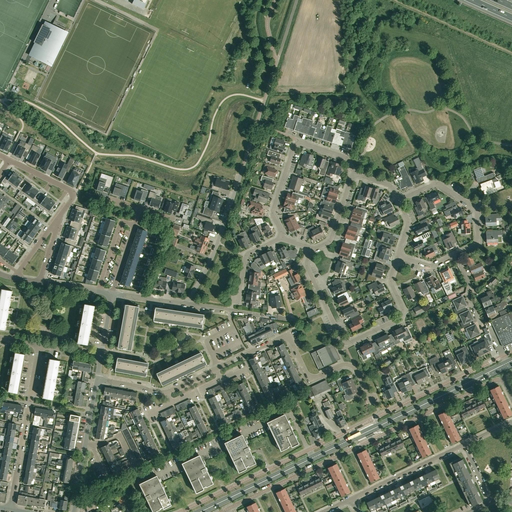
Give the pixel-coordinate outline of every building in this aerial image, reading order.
[(53,25),(46,22),(41,33),(40,33),(39,33),(40,34),(39,35),(38,35),(39,36),(36,43),(36,42),(35,43),(36,44),(31,55),(30,55),(29,55),(37,59),(41,61),(43,62),(46,63),(55,44),(56,44),(58,41),(57,41),(62,30),(59,28),(57,27),(53,26),(53,25)] [(297,121),(298,118),(299,116),(294,115),(293,119),(287,118),(287,121),(286,121),(286,122),(284,127),(290,129),(291,125),(295,127),(297,121)] [(305,130),(308,119),(303,118),(302,119),(298,118),(297,121),(295,127),(294,130),(300,132),(301,128),(305,130)] [(315,128),(317,124),(313,123),(313,121),(308,119),(305,130),(308,131),(307,135),(313,137),(316,128),(315,128)] [(325,130),(320,129),(322,124),(317,122),(317,124),(315,128),(316,128),(313,137),(322,140),(325,130)] [(331,132),(332,129),(332,127),(327,125),(325,130),(322,140),(332,143),(335,133),(331,132)] [(336,128),(336,130),(335,133),(332,143),(336,144),(341,146),(344,137),(346,132),(341,131),(342,130),(336,128)] [(355,136),(351,134),(351,133),(346,132),(344,137),(341,146),(351,149),(353,144),(353,142),(355,136)] [(0,148),(7,152),(7,151),(9,148),(9,147),(9,146),(10,146),(12,141),(5,138),(7,135),(3,133),(0,139),(3,141),(2,144),(0,147),(0,148)] [(269,148),(273,150),(283,153),(285,147),(282,146),(284,141),(275,138),(273,145),(272,145),(271,145),(270,146),(270,148),(269,148)] [(14,155),(15,155),(14,156),(19,159),(20,158),(21,158),(24,151),(28,153),(31,146),(26,143),(25,146),(20,144),(14,155)] [(32,156),(29,162),(35,165),(40,155),(36,153),(39,148),(33,145),(28,154),(32,156)] [(279,165),(279,164),(281,159),(279,159),(281,154),(269,150),(267,155),(271,156),(270,162),(279,165)] [(315,159),(312,158),(313,156),(307,154),(304,160),(302,159),(300,165),(305,167),(306,164),(312,166),(311,168),(311,169),(315,159)] [(45,157),(40,167),(42,168),(42,169),(46,171),(49,166),(53,168),(58,159),(53,156),(51,160),(45,157)] [(324,165),(324,164),(325,160),(319,158),(316,166),(318,167),(319,169),(320,169),(319,174),(324,176),(327,167),(324,166),(324,165)] [(340,165),(339,164),(331,162),(327,175),(331,176),(332,174),(339,176),(340,173),(341,174),(342,170),(341,170),(341,168),(339,168),(340,165)] [(61,163),(55,175),(62,178),(67,167),(61,163)] [(272,165),(270,164),(265,163),(264,168),(267,169),(265,174),(275,177),(277,170),(271,168),(272,165)] [(413,185),(405,168),(403,165),(398,168),(401,176),(398,178),(399,181),(398,181),(399,182),(397,183),(400,189),(409,185),(409,186),(412,185),(413,186),(413,185)] [(415,170),(416,171),(411,173),(416,184),(423,181),(422,177),(426,175),(423,169),(421,166),(420,166),(419,167),(420,167),(417,168),(415,169),(415,170)] [(481,167),(473,170),(476,178),(477,178),(478,180),(481,178),(482,181),(495,176),(494,172),(484,176),(481,167)] [(79,169),(77,174),(73,172),(68,183),(74,186),(78,178),(81,179),(84,172),(79,169)] [(7,183),(11,186),(18,176),(18,175),(15,173),(14,173),(9,179),(6,177),(2,182),(6,184),(7,183)] [(105,187),(110,188),(114,177),(108,175),(107,179),(101,177),(97,189),(96,189),(96,190),(103,192),(103,191),(105,187)] [(262,175),(260,181),(262,181),(264,185),(264,187),(265,187),(266,188),(267,189),(268,188),(271,189),(273,183),(272,183),(273,179),(262,175)] [(17,188),(20,191),(22,188),(19,186),(23,180),(18,176),(11,186),(16,189),(17,188)] [(291,182),(301,185),(302,181),(304,182),(304,180),(305,180),(303,179),(293,176),(291,182)] [(213,185),(211,189),(218,191),(220,188),(226,190),(229,181),(217,178),(215,186),(213,185)] [(497,191),(494,183),(497,181),(496,178),(484,182),(486,186),(480,188),(482,192),(483,191),(485,196),(497,191)] [(299,192),(301,185),(291,182),(289,188),(299,192)] [(116,183),(112,194),(119,196),(120,195),(121,195),(125,196),(128,187),(116,183)] [(25,191),(22,188),(20,191),(18,193),(22,196),(23,194),(27,198),(35,188),(30,184),(25,191)] [(323,193),(337,197),(339,191),(333,189),(333,187),(328,185),(327,187),(325,187),(323,193)] [(359,192),(357,199),(363,201),(364,199),(365,199),(366,197),(369,198),(372,188),(372,189),(366,187),(364,193),(359,192)] [(36,204),(38,200),(35,198),(39,192),(35,188),(27,198),(36,204)] [(372,188),(369,198),(370,197),(372,198),(372,200),(373,200),(372,203),(376,205),(379,200),(380,197),(377,196),(379,190),(372,188)] [(140,202),(141,200),(141,199),(142,199),(145,200),(148,191),(143,190),(142,189),(141,191),(137,190),(136,192),(135,195),(134,195),(133,199),(134,200),(140,202)] [(255,189),(253,195),(255,196),(254,200),(257,201),(257,200),(266,203),(268,197),(270,194),(264,192),(255,189)] [(150,192),(148,199),(151,200),(149,206),(150,206),(154,207),(158,208),(158,209),(159,209),(161,201),(155,199),(157,194),(150,192)] [(213,192),(209,202),(221,206),(223,200),(218,198),(219,194),(213,192)] [(427,197),(429,200),(427,202),(431,209),(435,207),(432,202),(440,198),(437,192),(427,197)] [(311,198),(299,194),(295,193),(294,196),(288,194),(286,199),(294,202),(295,199),(298,200),(299,198),(303,199),(303,198),(310,200),(311,198)] [(335,203),(337,197),(323,193),(321,198),(323,199),(323,202),(328,204),(329,201),(335,203)] [(0,207),(1,208),(5,203),(6,204),(9,200),(3,196),(0,199),(0,207)] [(41,203),(38,200),(36,204),(44,210),(51,200),(46,196),(41,203)] [(293,205),(294,202),(286,199),(284,205),(285,205),(284,208),(289,209),(290,212),(295,212),(296,206),(293,205)] [(418,208),(415,209),(418,216),(424,214),(422,210),(426,208),(422,199),(416,202),(418,208)] [(52,216),(54,212),(51,210),(55,203),(55,202),(52,200),(51,201),(51,200),(44,210),(52,216)] [(171,214),(172,210),(175,211),(177,207),(178,202),(173,201),(173,200),(172,203),(167,201),(164,211),(171,214)] [(256,215),(256,214),(258,214),(257,215),(262,216),(264,211),(263,211),(264,209),(260,207),(261,204),(250,201),(248,207),(252,208),(251,212),(252,212),(252,213),(252,214),(255,215),(256,215)] [(334,209),(333,209),(333,208),(327,206),(328,204),(321,201),(319,207),(323,208),(322,211),(331,214),(332,212),(333,212),(334,209)] [(219,212),(221,206),(209,202),(207,208),(206,211),(204,211),(203,214),(211,217),(214,210),(219,212)] [(179,213),(183,214),(182,219),(187,220),(188,216),(190,217),(192,211),(188,210),(190,205),(182,203),(179,213)] [(385,203),(379,206),(380,209),(379,209),(382,215),(384,214),(384,215),(394,210),(393,210),(390,204),(391,204),(386,206),(385,203)] [(15,214),(21,206),(17,204),(12,212),(15,214)] [(73,209),(71,215),(83,218),(85,213),(86,214),(87,210),(76,206),(75,210),(73,209)] [(446,217),(450,215),(452,214),(454,218),(463,214),(460,207),(454,210),(452,207),(443,212),(446,217)] [(354,209),(352,215),(361,217),(364,219),(366,213),(367,213),(368,210),(361,208),(360,211),(354,209)] [(329,220),(331,214),(322,211),(321,215),(317,214),(315,218),(322,221),(323,218),(329,220)] [(287,226),(297,222),(295,218),(297,217),(295,213),(288,214),(288,217),(290,217),(290,218),(285,220),(287,226)] [(485,215),(485,218),(486,226),(496,225),(496,220),(501,220),(501,214),(485,215)] [(81,224),(83,218),(71,215),(69,220),(71,221),(71,224),(81,227),(82,224),(81,224)] [(211,223),(212,220),(197,215),(196,217),(204,223),(203,228),(212,231),(214,225),(211,224),(212,223),(211,223)] [(364,219),(361,217),(352,215),(350,220),(356,222),(355,225),(356,225),(361,227),(364,219)] [(8,217),(2,225),(5,227),(11,219),(8,217)] [(30,222),(39,229),(43,224),(33,217),(30,222)] [(389,217),(384,219),(386,224),(389,223),(391,227),(399,223),(397,217),(391,220),(389,217)] [(113,227),(115,221),(106,218),(105,224),(113,227)] [(423,232),(423,231),(428,229),(426,222),(428,221),(426,219),(421,221),(422,224),(416,227),(417,228),(414,229),(417,235),(423,232)] [(315,230),(319,238),(324,236),(321,230),(322,229),(323,226),(325,227),(326,223),(319,221),(318,224),(321,225),(320,227),(315,230)] [(467,221),(461,221),(461,233),(470,233),(470,224),(467,224),(467,221)] [(36,234),(39,229),(30,222),(31,223),(27,227),(36,234)] [(297,222),(287,226),(290,232),(296,229),(297,231),(300,232),(299,234),(302,235),(304,228),(301,227),(301,228),(299,228),(297,222)] [(9,225),(7,228),(10,231),(12,228),(15,230),(17,227),(13,224),(11,223),(9,225)] [(81,227),(71,224),(70,227),(67,226),(65,232),(77,236),(79,231),(80,231),(81,227)] [(103,229),(112,232),(113,227),(105,224),(103,229)] [(260,224),(257,226),(262,236),(265,234),(266,237),(272,234),(268,225),(262,228),(260,224)] [(172,231),(171,235),(173,236),(174,232),(178,233),(179,228),(174,225),(172,231)] [(358,236),(361,227),(356,225),(355,228),(349,226),(347,232),(358,236)] [(253,233),(250,235),(254,243),(259,240),(256,234),(259,233),(256,226),(251,228),(253,233)] [(319,238),(315,230),(313,226),(307,229),(305,229),(303,236),(306,237),(307,235),(310,236),(311,235),(314,241),(319,238)] [(36,234),(27,227),(28,228),(25,233),(23,231),(32,238),(36,234)] [(103,229),(101,234),(110,237),(112,232),(103,229)] [(145,237),(147,232),(138,229),(136,235),(145,237)] [(381,229),(380,233),(379,235),(383,236),(382,240),(381,240),(393,244),(393,243),(392,243),(394,238),(395,238),(395,237),(387,235),(388,232),(381,229)] [(19,236),(29,243),(32,238),(23,231),(19,236)] [(239,234),(240,234),(236,236),(238,241),(239,240),(242,248),(248,245),(247,243),(245,239),(248,238),(245,231),(239,234)] [(492,232),(486,232),(486,235),(487,243),(498,242),(501,242),(501,237),(501,231),(492,232)] [(76,241),(77,236),(65,232),(64,237),(66,238),(65,242),(76,245),(77,241),(76,241)] [(347,232),(346,232),(345,238),(350,239),(349,242),(355,244),(358,236),(347,232)] [(423,243),(425,242),(426,241),(425,239),(426,238),(429,236),(427,233),(416,238),(418,242),(413,244),(413,245),(412,245),(413,248),(414,247),(416,250),(424,246),(423,243)] [(448,238),(444,240),(448,249),(454,246),(451,239),(454,238),(451,233),(446,235),(448,238)] [(101,234),(100,239),(108,242),(110,237),(101,234)] [(135,240),(144,243),(145,237),(136,235),(135,240)] [(171,236),(168,244),(174,246),(176,247),(178,239),(171,236)] [(198,245),(206,248),(208,242),(200,239),(200,240),(194,237),(193,240),(195,241),(194,243),(198,244),(198,245)] [(107,247),(108,242),(100,239),(98,244),(107,247)] [(144,243),(135,240),(133,245),(142,248),(144,243)] [(353,253),(355,244),(349,242),(349,245),(343,243),(341,249),(353,253)] [(386,245),(380,243),(377,242),(376,247),(378,248),(377,251),(389,255),(390,253),(391,253),(392,250),(391,250),(391,249),(385,247),(386,245)] [(62,243),(60,248),(71,252),(73,246),(62,243)] [(428,256),(429,258),(435,255),(433,251),(437,250),(434,244),(425,248),(427,250),(424,252),(426,257),(428,256)] [(133,245),(131,251),(140,254),(142,248),(133,245)] [(206,248),(198,245),(197,248),(191,245),(189,249),(196,251),(203,254),(206,248)] [(284,246),(278,250),(283,259),(284,258),(288,260),(292,258),(295,259),(296,254),(293,253),(294,252),(291,250),(288,252),(287,251),(284,246)] [(9,250),(5,247),(0,253),(0,255),(3,258),(9,250)] [(60,248),(58,253),(69,257),(71,252),(60,248)] [(104,256),(105,251),(106,251),(97,248),(96,248),(97,248),(95,253),(104,256)] [(350,261),(353,253),(341,249),(339,255),(345,257),(344,259),(346,260),(350,261)] [(4,258),(8,261),(14,253),(9,250),(3,258),(4,258)] [(138,259),(140,254),(131,251),(129,256),(138,259)] [(265,253),(269,262),(274,260),(276,263),(279,262),(274,252),(272,253),(271,251),(265,253)] [(388,257),(389,255),(377,251),(374,260),(376,260),(380,262),(381,259),(387,261),(387,260),(388,260),(389,258),(388,257)] [(18,257),(14,253),(8,261),(12,264),(13,264),(18,257),(18,256),(18,257)] [(69,257),(58,253),(57,258),(66,261),(68,257),(69,257)] [(102,261),(104,256),(95,253),(93,258),(102,261)] [(264,265),(269,262),(265,253),(260,256),(261,258),(259,259),(258,258),(255,259),(254,260),(259,265),(260,267),(261,269),(265,267),(264,265)] [(127,262),(137,265),(138,259),(129,256),(127,262)] [(466,259),(469,266),(470,268),(472,274),(474,273),(474,275),(473,275),(476,281),(485,277),(483,271),(482,271),(482,269),(483,269),(481,263),(475,266),(474,263),(471,257),(466,259)] [(66,261),(57,258),(55,263),(65,267),(66,261)] [(102,261),(93,258),(92,263),(100,266),(102,261)] [(353,262),(350,261),(346,260),(345,263),(338,261),(337,264),(336,264),(335,266),(345,269),(346,266),(351,268),(353,262)] [(135,270),(137,265),(127,262),(126,267),(135,270)] [(261,270),(258,267),(253,262),(251,264),(251,265),(255,270),(256,269),(257,270),(257,273),(250,272),(249,278),(258,279),(259,276),(260,276),(261,270)] [(53,269),(64,272),(63,272),(65,267),(55,263),(54,266),(53,269)] [(90,268),(90,269),(99,272),(99,271),(100,266),(92,263),(90,268)] [(382,272),(382,273),(383,273),(385,267),(376,264),(374,270),(382,272)] [(187,265),(184,275),(191,278),(192,275),(193,275),(194,270),(195,267),(187,265)] [(344,274),(345,269),(335,266),(335,268),(335,269),(335,272),(341,274),(340,278),(346,278),(347,276),(344,274)] [(126,267),(124,272),(133,275),(135,270),(126,267)] [(444,271),(440,273),(444,281),(446,285),(443,287),(447,295),(452,292),(451,289),(452,289),(450,285),(448,281),(453,278),(453,277),(449,268),(444,270),(444,271)] [(64,272),(53,269),(52,274),(62,277),(64,272)] [(99,272),(90,269),(88,274),(97,277),(99,272)] [(291,269),(288,271),(302,298),(307,295),(301,284),(303,283),(300,277),(298,273),(294,275),(291,269)] [(374,270),(373,269),(371,276),(368,275),(366,281),(373,281),(375,277),(380,279),(382,273),(382,272),(374,270)] [(172,270),(170,277),(173,278),(175,279),(178,273),(175,271),(172,270)] [(288,271),(287,271),(290,278),(288,279),(293,289),(291,290),(293,293),(291,294),(293,298),(295,297),(297,300),(296,300),(297,300),(302,298),(288,271)] [(124,272),(122,278),(131,281),(133,275),(124,272)] [(86,279),(95,282),(96,282),(95,282),(97,277),(88,274),(87,279),(86,279)] [(155,274),(153,280),(155,280),(154,288),(157,288),(162,289),(165,289),(166,282),(158,281),(159,275),(155,274)] [(432,276),(426,279),(428,281),(426,282),(429,288),(431,287),(431,288),(434,286),(436,290),(441,287),(437,280),(435,281),(432,276)] [(497,281),(496,280),(493,276),(487,283),(490,286),(492,284),(493,285),(497,281)] [(130,286),(131,281),(122,278),(120,283),(130,286)] [(258,282),(258,279),(249,278),(248,284),(255,285),(254,289),(260,289),(261,283),(258,282)] [(334,281),(332,282),(333,285),(334,285),(335,287),(332,288),(335,294),(344,290),(342,287),(344,287),(342,283),(340,279),(334,279),(334,281)] [(420,281),(414,284),(418,292),(421,291),(423,295),(429,292),(426,285),(423,287),(420,281)] [(376,282),(368,286),(371,292),(374,291),(376,295),(385,291),(382,284),(378,286),(376,282)] [(174,283),(173,291),(175,291),(175,292),(180,293),(180,292),(183,292),(185,285),(174,283)] [(410,286),(403,290),(408,300),(415,296),(410,286)] [(261,290),(260,289),(254,289),(254,292),(247,291),(246,297),(256,298),(256,295),(260,296),(261,290)] [(482,303),(495,298),(493,294),(492,294),(490,291),(486,292),(487,295),(480,298),(482,303)] [(347,292),(342,294),(343,297),(338,300),(340,305),(341,306),(343,305),(344,305),(349,303),(349,302),(348,298),(349,298),(349,297),(347,292)] [(272,308),(281,307),(279,294),(270,296),(272,308)] [(461,308),(467,306),(462,296),(453,301),(456,308),(453,309),(456,314),(463,311),(461,308)] [(255,301),(256,298),(246,297),(246,302),(249,303),(248,307),(258,308),(259,301),(255,301)] [(491,302),(494,301),(495,302),(498,301),(497,297),(495,298),(482,303),(484,308),(492,305),(491,302)] [(383,307),(378,309),(381,315),(391,311),(389,308),(392,306),(389,300),(381,304),(383,307)] [(499,308),(502,307),(501,304),(493,308),(492,306),(485,309),(487,313),(499,308)] [(127,305),(119,349),(130,351),(138,307),(127,305)] [(424,311),(421,305),(418,307),(419,309),(415,311),(417,315),(424,311)] [(351,306),(342,311),(345,317),(351,314),(353,317),(358,314),(356,309),(353,310),(351,306)] [(495,313),(500,311),(504,309),(502,307),(499,308),(487,313),(489,318),(496,315),(495,313)] [(307,313),(308,318),(319,313),(317,308),(307,313)] [(204,316),(155,309),(154,319),(202,326),(204,316)] [(463,322),(460,323),(462,328),(469,325),(468,322),(473,320),(469,310),(459,315),(463,322)] [(507,314),(501,316),(491,321),(502,346),(511,341),(511,322),(507,314)] [(356,322),(349,325),(352,331),(361,327),(360,324),(363,322),(361,316),(354,319),(356,322)] [(246,323),(245,324),(246,326),(248,329),(248,328),(250,332),(246,333),(249,339),(252,345),(258,342),(249,325),(248,322),(246,323)] [(261,329),(259,330),(259,332),(263,340),(268,337),(265,331),(266,331),(264,327),(263,327),(261,322),(259,323),(261,329)] [(252,324),(249,325),(258,342),(263,340),(259,332),(259,330),(256,332),(252,324)] [(269,324),(264,327),(266,331),(265,331),(268,337),(274,334),(272,330),(275,329),(272,324),(269,325),(269,324)] [(468,340),(480,334),(475,324),(466,329),(469,336),(467,337),(468,340)] [(407,340),(407,339),(409,338),(409,339),(412,338),(409,331),(406,333),(403,327),(398,329),(402,338),(404,342),(407,340)] [(402,338),(398,329),(392,332),(395,338),(393,339),(395,345),(401,342),(399,339),(402,338)] [(395,345),(393,339),(390,340),(387,334),(382,337),(385,345),(387,349),(395,345)] [(483,342),(479,344),(483,354),(490,351),(488,347),(487,345),(492,343),(490,338),(488,334),(486,335),(485,335),(486,338),(481,340),(483,342)] [(387,349),(385,345),(382,337),(376,340),(379,346),(376,347),(377,347),(379,353),(387,349)] [(474,343),(469,346),(472,353),(475,351),(477,356),(477,357),(483,354),(479,344),(478,342),(477,341),(474,343)] [(379,353),(377,347),(374,348),(371,342),(368,344),(367,343),(365,344),(369,353),(373,352),(375,355),(379,353)] [(318,370),(340,359),(333,343),(310,354),(311,354),(318,369),(318,370)] [(276,354),(286,349),(283,344),(277,346),(279,349),(274,351),(276,354)] [(366,355),(369,353),(365,344),(363,345),(363,346),(360,347),(363,354),(360,355),(363,361),(368,358),(366,355)] [(460,349),(455,351),(457,355),(461,364),(464,363),(465,363),(467,362),(467,361),(468,361),(467,359),(465,354),(468,353),(465,347),(460,349)] [(282,357),(288,354),(286,349),(276,354),(275,354),(276,357),(281,354),(282,357)] [(449,350),(443,353),(445,356),(447,360),(444,362),(448,371),(454,368),(451,362),(454,360),(451,353),(449,350)] [(15,353),(13,366),(23,368),(25,355),(25,354),(15,353)] [(201,354),(157,375),(162,384),(206,363),(201,354)] [(281,364),(291,360),(288,354),(282,357),(279,359),(281,362),(280,362),(281,364)] [(437,356),(431,359),(432,362),(433,363),(436,369),(439,368),(441,371),(442,374),(448,371),(444,362),(440,364),(438,359),(437,356)] [(251,365),(260,361),(261,361),(260,359),(256,360),(255,357),(249,360),(251,365)] [(50,359),(48,372),(58,374),(60,361),(50,359)] [(146,375),(148,365),(118,359),(116,370),(146,375)] [(287,368),(293,365),(291,360),(281,364),(278,366),(274,368),(275,370),(279,368),(279,369),(286,365),(287,368)] [(254,371),(262,367),(260,364),(261,364),(260,361),(251,365),(254,371)] [(85,378),(86,371),(90,372),(91,365),(85,363),(84,371),(82,381),(88,382),(89,379),(85,378)] [(287,375),(296,371),(293,365),(287,368),(284,370),(287,375)] [(13,366),(11,379),(21,380),(23,368),(13,366)] [(263,370),(262,367),(254,371),(257,376),(265,372),(267,371),(265,369),(263,370)] [(419,374),(423,382),(428,380),(425,374),(429,372),(426,367),(423,369),(424,371),(421,372),(422,372),(419,374)] [(292,379),(299,376),(296,371),(287,375),(288,378),(291,376),(292,379)] [(423,382),(419,374),(414,376),(412,371),(409,373),(412,380),(415,379),(418,385),(423,382)] [(48,372),(45,385),(55,387),(58,374),(48,372)] [(259,381),(268,377),(265,372),(257,376),(259,381)] [(409,382),(412,380),(409,373),(406,375),(401,378),(407,390),(409,390),(412,389),(412,388),(409,382)] [(295,384),(301,381),(299,376),(292,379),(294,382),(288,384),(290,387),(295,384)] [(396,391),(389,376),(383,379),(388,389),(385,391),(385,392),(383,393),(382,394),(384,398),(385,398),(387,397),(389,399),(395,396),(393,393),(396,391)] [(262,387),(270,383),(268,377),(259,381),(262,387)] [(343,390),(346,389),(355,385),(352,379),(346,382),(344,378),(337,381),(340,387),(341,386),(343,390)] [(402,393),(407,390),(401,378),(396,380),(396,381),(393,383),(396,388),(399,387),(402,393)] [(11,379),(8,392),(18,393),(18,394),(18,393),(21,380),(11,379)] [(309,397),(313,395),(329,387),(326,380),(306,390),(308,394),(309,397)] [(301,381),(295,384),(298,390),(304,387),(301,381)] [(239,391),(245,388),(243,383),(237,385),(239,391)] [(270,389),(269,387),(272,385),(270,383),(262,387),(264,392),(270,389)] [(45,385),(43,398),(53,400),(55,387),(45,385)] [(348,394),(344,396),(346,401),(354,398),(352,394),(357,391),(355,385),(346,389),(348,394)] [(77,389),(76,393),(84,394),(85,389),(71,386),(71,388),(77,389)] [(499,386),(490,390),(497,404),(506,400),(499,386)] [(241,397),(248,393),(245,388),(239,391),(238,391),(241,397)] [(267,398),(276,394),(273,388),(270,389),(264,392),(267,398)] [(129,399),(129,402),(132,403),(132,400),(136,401),(137,393),(131,392),(129,399)] [(245,402),(251,399),(248,393),(241,397),(242,399),(243,399),(245,402)] [(276,394),(267,398),(269,403),(275,400),(274,397),(278,396),(276,393),(276,394)] [(211,404),(217,402),(220,400),(217,395),(209,399),(211,404)] [(72,401),(75,401),(74,405),(82,406),(83,400),(75,399),(72,398),(66,397),(65,399),(72,400),(72,401)] [(244,409),(253,404),(251,399),(245,402),(242,403),(243,406),(244,409)] [(477,403),(480,409),(485,407),(482,400),(477,403)] [(511,413),(506,400),(497,404),(504,419),(511,414),(511,413)] [(214,410),(220,407),(217,402),(211,404),(214,410)] [(14,412),(16,405),(9,403),(7,413),(6,413),(5,417),(7,417),(7,416),(8,416),(9,414),(10,414),(10,411),(14,412)] [(474,412),(480,409),(477,403),(471,406),(474,412)] [(246,414),(250,413),(256,410),(253,404),(244,409),(245,411),(244,411),(246,414)] [(326,407),(323,408),(325,411),(324,411),(328,419),(334,416),(331,409),(333,408),(331,404),(326,407)] [(17,416),(18,412),(20,413),(22,406),(16,405),(14,412),(14,416),(17,416)] [(188,416),(189,415),(198,411),(195,405),(189,408),(191,411),(187,413),(188,416)] [(217,415),(223,412),(221,409),(225,407),(224,405),(220,407),(214,410),(217,415)] [(115,409),(109,408),(102,406),(100,413),(117,416),(121,417),(122,414),(115,413),(115,409)] [(468,415),(474,412),(471,406),(465,408),(468,415)] [(41,416),(42,409),(36,408),(34,415),(37,416),(36,421),(33,421),(33,425),(39,426),(41,416)] [(463,418),(468,415),(465,408),(460,411),(463,418)] [(134,418),(141,414),(138,409),(131,412),(134,418)] [(48,410),(47,417),(46,420),(48,420),(53,421),(54,411),(48,410)] [(191,421),(200,416),(198,411),(189,415),(191,418),(190,419),(191,421)] [(336,420),(340,427),(341,427),(342,427),(343,426),(346,424),(343,417),(340,411),(336,412),(339,418),(336,420)] [(447,411),(438,415),(445,429),(454,425),(447,411)] [(219,421),(225,418),(223,412),(217,415),(219,421)] [(219,421),(222,426),(232,421),(230,418),(234,416),(235,419),(239,418),(237,414),(236,412),(233,414),(225,418),(219,421)] [(136,424),(143,420),(141,414),(134,418),(136,424)] [(289,423),(288,421),(286,417),(285,414),(267,422),(268,425),(269,426),(270,429),(270,430),(272,434),(274,433),(276,436),(274,437),(277,444),(278,443),(280,446),(278,446),(279,447),(281,451),(289,447),(288,447),(291,445),(291,446),(292,447),(299,444),(296,438),(295,439),(294,436),(295,436),(292,430),(290,427),(291,427),(289,423)] [(197,424),(203,422),(200,416),(191,421),(187,422),(184,424),(185,426),(188,424),(189,425),(196,422),(197,424)] [(320,437),(321,437),(322,436),(323,436),(323,435),(321,432),(324,430),(323,427),(318,416),(312,419),(315,424),(315,425),(309,428),(312,432),(313,432),(315,436),(315,437),(316,438),(316,439),(320,437)] [(160,422),(161,425),(162,425),(163,427),(172,423),(173,423),(171,417),(161,422),(160,422)] [(139,429),(146,426),(143,420),(136,424),(139,429)] [(196,431),(205,427),(203,422),(197,424),(198,427),(195,429),(196,431)] [(172,423),(163,427),(166,432),(176,428),(175,426),(173,426),(172,423)] [(418,425),(409,429),(416,443),(425,439),(418,425)] [(454,425),(445,429),(452,443),(461,439),(454,425)] [(142,435),(149,432),(146,426),(139,429),(142,435)] [(176,428),(166,432),(169,438),(175,435),(173,432),(177,430),(180,429),(180,428),(179,426),(176,428)] [(206,429),(205,427),(196,431),(199,437),(209,432),(208,429),(206,429)] [(15,430),(8,429),(5,428),(4,434),(1,433),(1,434),(0,434),(0,435),(4,436),(4,435),(14,436),(15,430)] [(145,441),(152,438),(149,432),(142,435),(145,441)] [(171,443),(181,439),(178,433),(175,435),(169,438),(168,438),(168,439),(169,441),(170,441),(171,443)] [(224,443),(226,446),(228,450),(230,454),(232,454),(233,456),(231,457),(236,466),(236,467),(237,466),(238,469),(237,469),(239,473),(246,469),(246,468),(246,467),(248,466),(249,467),(256,463),(254,459),(253,459),(251,457),(253,456),(252,456),(252,454),(250,450),(249,451),(248,447),(247,444),(245,441),(243,437),(242,434),(224,443)] [(148,447),(155,443),(152,438),(145,441),(143,442),(145,448),(148,447)] [(181,439),(171,443),(174,449),(180,446),(179,443),(182,441),(181,439)] [(395,442),(398,448),(404,445),(401,439),(395,442)] [(425,439),(416,443),(423,457),(431,453),(425,439)] [(12,449),(13,443),(3,441),(2,446),(0,445),(0,447),(2,448),(2,447),(5,448),(12,449)] [(393,451),(398,448),(395,442),(390,444),(393,451)] [(104,453),(111,450),(119,446),(118,443),(110,447),(108,444),(101,447),(100,448),(101,451),(103,450),(104,453)] [(150,453),(157,449),(155,443),(148,447),(150,453)] [(380,449),(378,447),(379,447),(378,444),(376,445),(377,447),(376,448),(377,450),(378,450),(381,456),(387,454),(384,447),(380,449)] [(387,454),(393,451),(390,444),(384,447),(387,454)] [(153,458),(160,455),(157,449),(150,453),(153,458)] [(114,456),(113,454),(111,450),(104,453),(107,459),(114,456)] [(366,450),(357,454),(364,468),(373,464),(366,450)] [(4,454),(0,453),(0,456),(3,457),(3,460),(10,461),(11,455),(4,454)] [(182,463),(183,466),(184,467),(185,470),(187,475),(189,474),(191,477),(189,478),(191,482),(193,487),(194,486),(196,489),(195,490),(196,493),(204,489),(203,488),(206,486),(206,487),(213,484),(212,482),(211,479),(210,480),(209,477),(210,477),(210,476),(208,473),(207,471),(205,468),(206,468),(204,464),(203,461),(201,458),(200,455),(182,463)] [(109,465),(116,462),(114,456),(107,459),(109,465)] [(449,463),(469,504),(471,503),(472,506),(479,502),(482,501),(462,459),(458,461),(457,459),(449,463)] [(126,465),(129,463),(128,460),(118,465),(116,462),(109,465),(112,471),(122,466),(126,465)] [(71,471),(72,465),(58,462),(52,461),(52,464),(62,466),(62,469),(64,469),(71,471)] [(337,464),(328,468),(335,482),(343,478),(337,464)] [(373,464),(364,468),(371,482),(379,478),(373,464)] [(9,467),(1,466),(0,465),(0,468),(1,469),(0,472),(8,474),(9,467)] [(122,473),(121,470),(123,469),(122,466),(112,471),(115,477),(122,473)] [(435,469),(430,472),(434,481),(440,478),(435,469)] [(36,473),(33,472),(26,471),(25,477),(32,478),(35,479),(35,478),(36,473)] [(425,474),(430,483),(434,481),(430,472),(425,474)] [(70,477),(55,474),(54,476),(56,476),(56,477),(60,477),(59,481),(69,483),(69,482),(70,482),(71,479),(70,479),(70,477)] [(420,477),(425,485),(430,483),(425,474),(420,477)] [(161,483),(160,482),(159,479),(158,478),(157,475),(139,484),(141,487),(143,490),(144,493),(145,496),(147,500),(148,502),(150,505),(150,506),(151,508),(152,511),(154,511),(160,509),(160,508),(163,507),(164,509),(171,505),(170,502),(168,499),(164,489),(163,487),(161,483)] [(416,479),(420,488),(425,485),(420,477),(416,479)] [(314,480),(317,487),(323,484),(320,478),(314,480)] [(343,478),(335,482),(341,496),(350,492),(343,478)] [(411,481),(415,490),(420,488),(416,479),(411,481)] [(312,490),(317,487),(314,480),(309,483),(312,490)] [(406,484),(410,492),(415,490),(411,481),(406,484)] [(306,492),(312,490),(309,483),(303,486),(306,492)] [(401,486),(405,495),(410,492),(406,484),(401,486)] [(300,495),(306,492),(303,486),(297,489),(300,495)] [(396,488),(400,497),(405,495),(401,486),(396,488)] [(285,488),(276,493),(283,507),(292,503),(285,488)] [(391,491),(395,499),(400,497),(396,488),(391,491)] [(55,496),(51,496),(52,491),(49,490),(47,500),(51,501),(50,507),(60,508),(60,509),(61,509),(62,509),(66,510),(69,497),(65,497),(64,501),(60,500),(60,502),(54,501),(55,496)] [(386,493),(391,502),(395,499),(391,491),(386,493)] [(116,495),(120,503),(124,501),(120,493),(116,495)] [(386,493),(381,495),(386,504),(391,502),(386,493)] [(27,497),(27,496),(19,495),(17,504),(25,506),(26,504),(27,497)] [(381,507),(386,504),(381,495),(377,498),(381,507)] [(372,500),(376,509),(381,507),(377,498),(372,500)] [(372,500),(366,503),(371,511),(376,509),(372,500)] [(260,511),(256,502),(247,507),(249,511),(260,511)] [(296,511),(292,503),(283,507),(285,511),(296,511)]
